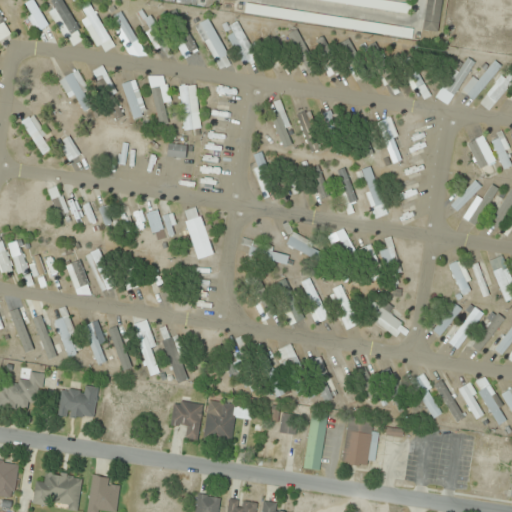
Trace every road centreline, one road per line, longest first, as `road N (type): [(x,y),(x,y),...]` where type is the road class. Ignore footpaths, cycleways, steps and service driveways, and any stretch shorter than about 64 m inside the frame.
road 1 (residential): [(0,288),(511,374)]
road 2 (residential): [(0,168),(511,247)]
road 3 (residential): [(15,53),(33,48),(511,121)]
road 4 (residential): [(0,435),(496,511)]
road 5 (residential): [(413,359),(450,113)]
road 6 (residential): [(216,324),(252,82)]
